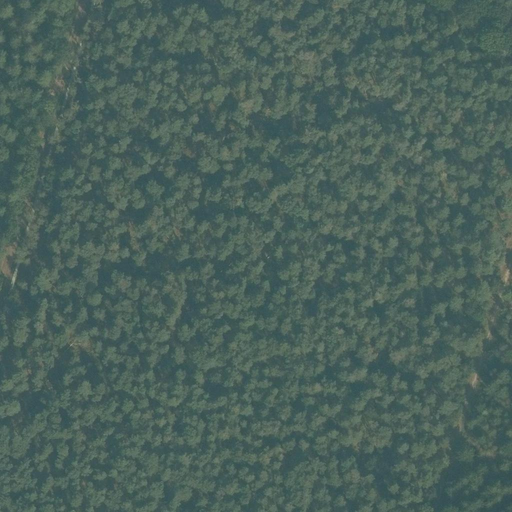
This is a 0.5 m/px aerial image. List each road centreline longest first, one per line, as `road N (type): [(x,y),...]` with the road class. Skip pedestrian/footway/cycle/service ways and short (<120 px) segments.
road 1 (track): [(511,252),(432,511)]
road 2 (track): [(57,95),(0,297)]
